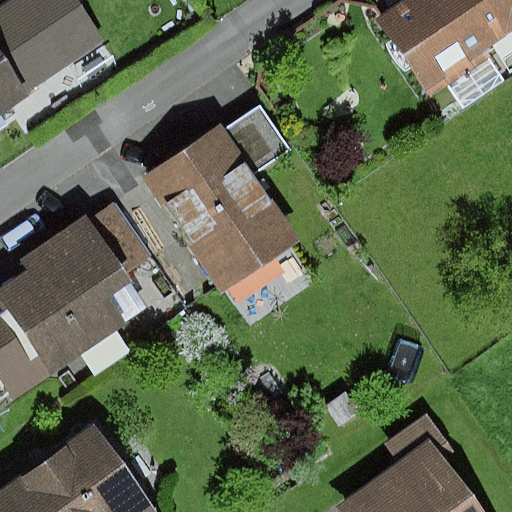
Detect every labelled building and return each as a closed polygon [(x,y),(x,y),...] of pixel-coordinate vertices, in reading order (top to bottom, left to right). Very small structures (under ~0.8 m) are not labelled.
[(75,0),(7,0),(0,5),(0,56),(26,95),(104,42),(75,0)] [(511,0),(412,0),(380,22),(429,92),(511,34),(511,0)] [(0,56),(0,113),(26,95),(0,56)] [(260,107),(224,131),(253,176),(290,152),(260,107)] [(220,125),(142,178),(217,290),(296,237),(253,176),(224,131),(220,125)] [(113,203),(88,221),(127,277),(153,258),(113,203)] [(25,272),(0,289),(0,379),(14,399),(132,319),(114,293),(130,282),(127,277),(88,221),(84,215),(17,260),(25,272)] [(395,460),(331,505),(335,511),(481,511),(443,459),(454,451),(427,414),(384,445),(395,460)] [(156,511),(93,425),(0,492),(0,511),(156,511)]
